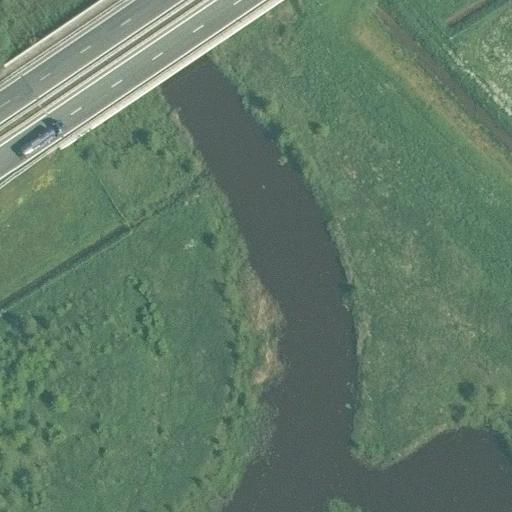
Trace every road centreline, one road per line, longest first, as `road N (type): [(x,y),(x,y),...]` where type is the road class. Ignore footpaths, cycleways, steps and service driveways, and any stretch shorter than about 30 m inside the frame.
road 1 (trunk): [(0,164),(244,0)]
road 2 (trunk): [(162,0),(0,109)]
